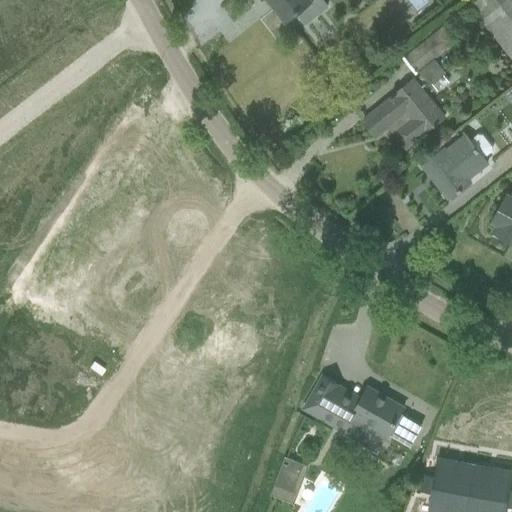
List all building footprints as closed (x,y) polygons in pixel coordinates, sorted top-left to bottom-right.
[(261,0),(274,0),(278,5),(275,7),(286,21),(296,13),(305,24),(327,7),(321,0),(310,0),(309,1),(307,0),(261,0)] [(511,0),(475,0),(472,3),(511,53),(511,0)] [(456,40),(444,26),(407,54),(419,69),(456,40)] [(433,59),(420,70),(431,84),(445,73),(433,59)] [(365,120),(364,119),(363,119),(376,136),(389,126),(406,148),(444,116),(442,117),(413,81),(415,80),(414,79),(395,95),(394,94),(390,97),(391,99),(377,110),(376,109),(375,109),(376,111),(365,120)] [(159,120),(131,160),(141,167),(168,127),(159,120)] [(446,151),(443,148),(422,165),(449,198),(470,182),(467,178),(487,163),(484,158),(491,152),(492,147),(482,135),(478,135),(470,141),(466,135),(446,151)] [(494,223),(490,230),(509,241),(511,242),(511,193),(510,197),(509,196),(505,194),(491,221),(494,223)] [(323,375),(304,408),(333,425),(338,417),(348,423),(344,431),(342,433),(377,453),(386,438),(388,434),(400,413),(403,408),(367,387),(361,397),(357,406),(334,393),(339,385),(323,375)] [(284,457),(274,484),(292,491),(303,464),(284,457)] [(423,474),(421,483),(470,491),(470,492),(475,463),(437,457),(434,476),(433,476),(423,474)] [(511,469),(475,463),(470,492),(511,498),(511,490),(509,490),(511,475),(511,469)] [(421,483),(420,491),(430,494),(431,493),(427,511),(466,511),(470,492),(470,491),(421,483)] [(511,498),(470,492),(466,511),(505,511),(506,507),(511,507),(511,498)]
